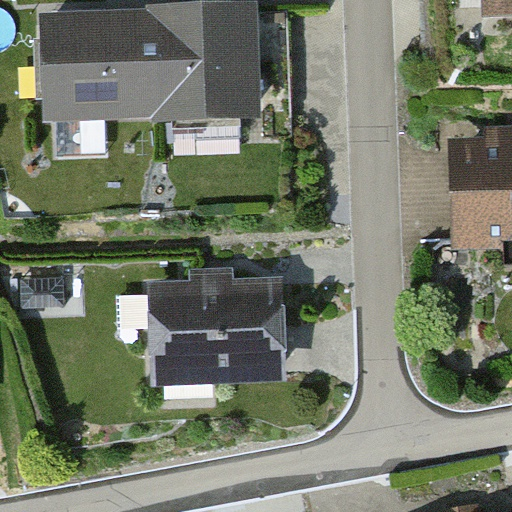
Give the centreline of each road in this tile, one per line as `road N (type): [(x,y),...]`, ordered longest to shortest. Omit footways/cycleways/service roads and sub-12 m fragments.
road 1 (residential): [(392,453),(378,0)]
road 2 (unclassified): [(392,453),(77,511)]
road 3 (unclassified): [(511,433),(392,453)]
